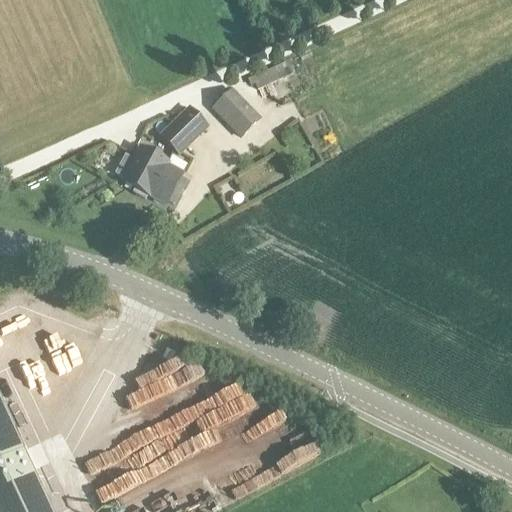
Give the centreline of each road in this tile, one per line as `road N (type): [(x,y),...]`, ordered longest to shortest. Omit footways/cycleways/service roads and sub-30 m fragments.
road 1 (tertiary): [(511,469),(145,290),(0,243)]
road 2 (unknown): [(145,290),(86,430),(81,476),(93,511)]
